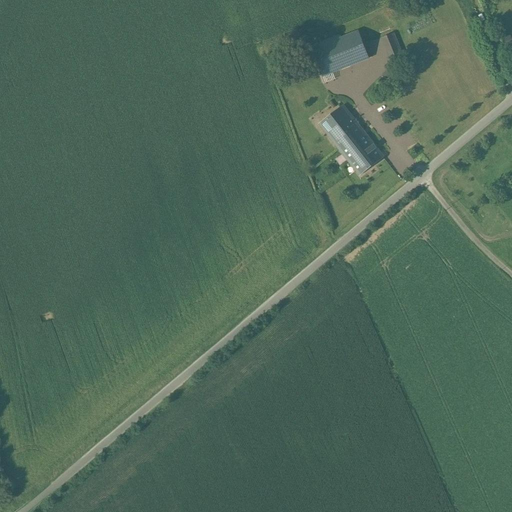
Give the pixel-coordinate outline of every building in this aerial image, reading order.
[(359,31),(312,50),(319,69),(322,76),(369,58),(359,31)] [(392,35),(383,38),(393,62),(401,59),(392,35)] [(319,69),(312,50),(304,53),(312,71),(319,69)] [(343,107),(353,120),(360,115),(349,102),(343,107)] [(360,175),(383,158),(353,120),(343,107),(321,124),(360,175)]
